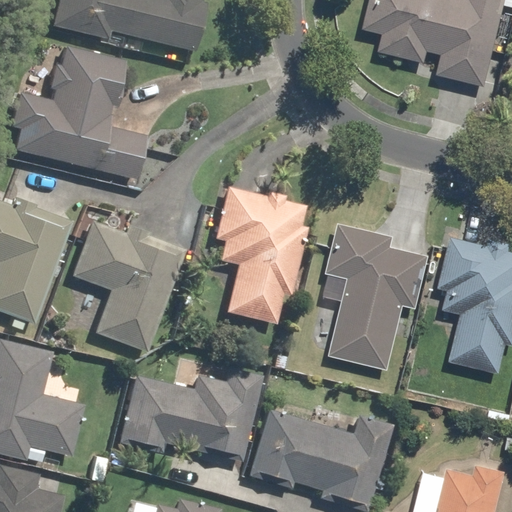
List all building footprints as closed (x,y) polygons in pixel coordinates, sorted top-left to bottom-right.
[(48,0),(42,28),(102,43),(104,33),(187,54),(200,0),(48,0)] [(431,77),(480,88),(500,0),(364,0),(358,30),(377,35),(373,53),(420,64),(423,53),(436,56),(431,77)] [(21,87),(4,154),(129,185),(142,136),(105,127),(121,61),(52,44),(40,92),(21,87)] [(303,207),(214,187),(198,257),(230,264),(219,313),(276,326),(303,207)] [(0,314),(27,325),(66,221),(0,196),(0,314)] [(178,248),(87,216),(65,276),(104,290),(88,334),(140,353),(178,248)] [(425,243),(330,221),(318,274),(339,279),(321,357),(383,372),(398,307),(409,310),(425,243)] [(511,252),(444,235),(431,288),(441,290),(437,309),(455,314),(443,361),(494,374),(501,346),(509,348),(511,336),(511,252)] [(0,339),(0,455),(17,460),(21,445),(66,457),(79,406),(34,395),(46,351),(0,339)] [(125,370),(106,441),(161,455),(163,447),(232,465),(256,373),(220,364),(216,380),(190,373),(187,386),(125,370)] [(259,408),(239,475),(361,511),(387,424),(350,413),(345,433),(259,408)] [(489,511),(500,469),(471,462),(468,474),(441,467),(438,476),(416,471),(406,511),(489,511)] [(0,511),(54,511),(59,493),(30,486),(33,473),(0,465),(0,511)] [(213,511),(215,506),(150,491),(145,511),(213,511)]
